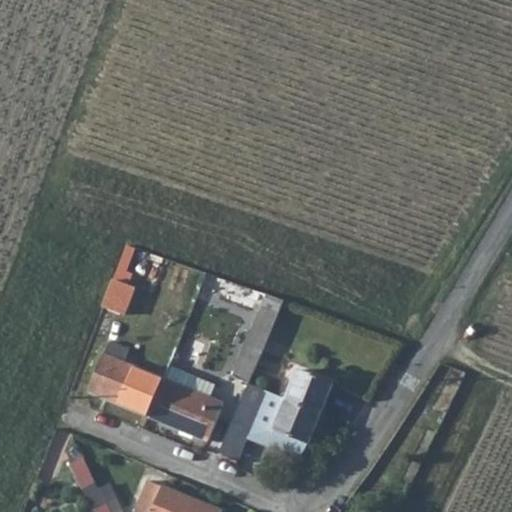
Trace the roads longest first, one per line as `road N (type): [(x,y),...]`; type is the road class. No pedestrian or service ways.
road 1 (residential): [(313,511),(434,341),(511,210)]
road 2 (residential): [(296,511),(78,420)]
